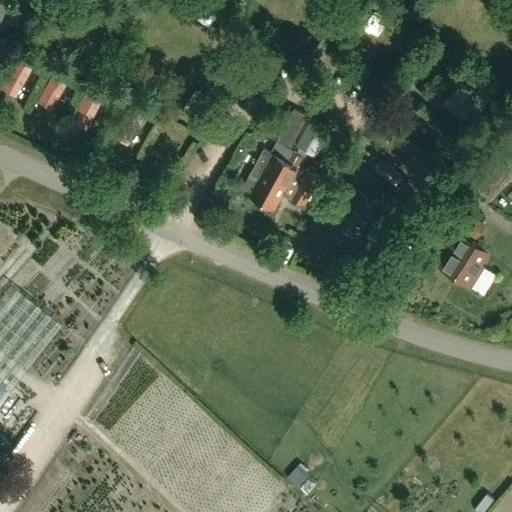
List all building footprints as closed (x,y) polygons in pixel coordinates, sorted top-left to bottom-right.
[(432,0),(430,5),(449,13),(454,0),(432,0)] [(15,97),(33,65),(18,56),(0,88),(15,97)] [(360,89),(373,83),(364,62),(351,68),(360,89)] [(51,110),(69,77),(54,69),(36,101),(51,110)] [(462,84),(453,94),(460,101),(451,110),(468,127),(486,109),(462,84)] [(71,120),(86,129),(103,97),(88,88),(71,120)] [(129,104),(112,136),(127,144),(144,112),(129,104)] [(305,205),(320,177),(306,170),(305,171),(300,169),(306,159),(290,150),(308,116),(293,108),(269,152),(273,153),(250,196),(274,209),(283,194),(291,198),(291,197),(305,205)] [(314,156),(330,129),(310,118),(294,145),(314,156)] [(491,137),(505,149),(511,141),(511,121),(509,119),(491,137)] [(438,160),(392,122),(373,146),(418,184),(438,160)] [(258,138),(250,134),(244,144),(253,149),(258,138)] [(402,175),(382,158),(375,167),(395,184),(402,175)] [(374,198),(382,183),(358,170),(349,187),(360,193),(342,226),(359,235),(378,201),(374,198)] [(470,287),(483,266),(480,264),(488,252),(473,242),(473,243),(470,241),(473,236),(476,238),(484,225),(460,209),(452,222),(467,231),(463,236),(460,234),(440,267),(453,275),(452,275),(470,287)] [(0,381),(9,389),(27,365),(61,323),(10,282),(2,292),(0,294),(0,381)] [(0,401),(9,389),(0,381),(0,401)] [(0,460),(14,445),(0,433),(0,460)] [(295,468),(287,477),(298,487),(306,478),(295,468)]
